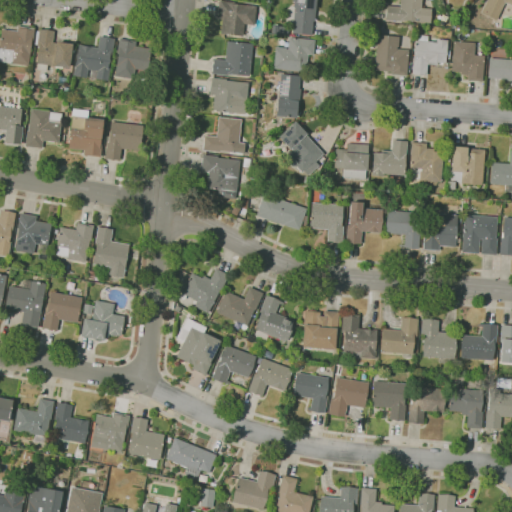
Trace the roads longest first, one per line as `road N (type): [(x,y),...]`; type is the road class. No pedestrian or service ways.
road 1 (residential): [(511,478),(478,461),(269,439),(146,381),(0,354)]
road 2 (residential): [(511,290),(323,275),(145,201),(0,174)]
road 3 (residential): [(185,0),(146,381)]
road 4 (residential): [(511,117),(366,106),(347,95)]
